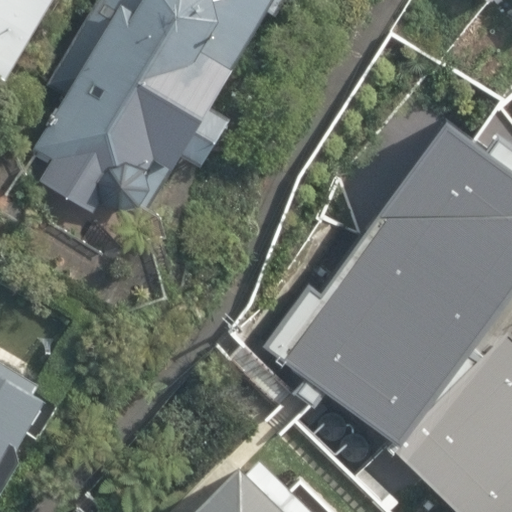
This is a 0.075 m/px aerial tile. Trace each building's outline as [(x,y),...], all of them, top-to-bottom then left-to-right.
[(33,0),(0,0),(0,50),(4,52),(33,0)] [(261,0),(98,0),(10,151),(130,221),(261,0)] [(310,396),(317,386),(393,441),(466,511),(506,511),(511,506),(511,327),(490,307),(511,276),(511,130),(495,118),(478,142),(438,113),(318,279),(305,270),(252,340),(296,371),(289,381),(310,396)] [(0,472),(45,393),(0,367),(0,472)] [(243,459),(235,451),(175,511),(322,511),(255,447),(243,459)]
